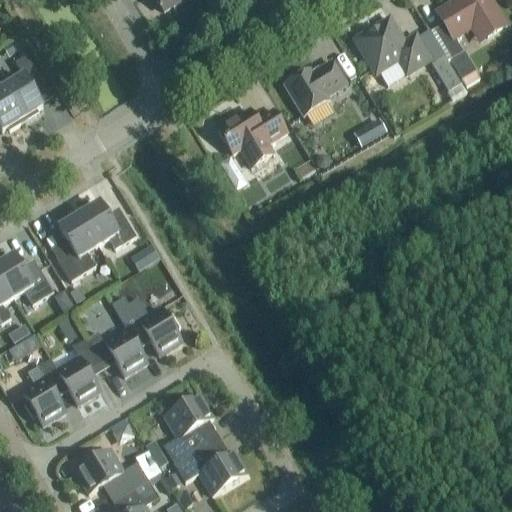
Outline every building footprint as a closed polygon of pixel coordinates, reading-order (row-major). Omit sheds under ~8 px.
[(153,0),(163,16),(190,0),(153,0)] [(495,14),(486,0),(463,0),(455,5),(456,6),(438,17),(453,42),(478,27),(487,42),(507,29),(497,13),(495,14)] [(430,65),(415,41),(402,49),(389,27),(358,46),(377,77),(404,60),(413,75),(430,65)] [(463,56),(450,64),(466,91),(478,84),(473,75),(475,74),(463,56)] [(24,127),(39,118),(37,115),(42,112),(41,110),(53,102),(27,60),(15,67),(21,78),(12,83),(14,87),(3,93),(24,127)] [(445,62),(433,69),(449,96),(462,89),(445,62)] [(310,75),(284,91),(303,122),(329,106),(327,103),(346,91),(332,67),(312,79),(310,75)] [(0,133),(2,136),(7,133),(9,136),(24,127),(3,93),(0,95),(0,133)] [(217,134),(233,160),(240,156),(251,174),(269,163),(263,153),(287,138),(273,115),(256,125),(249,114),(234,124),(233,122),(223,128),(224,130),(217,134)] [(242,182),(233,187),(237,194),(247,189),(242,182)] [(94,212),(92,208),(80,216),(80,215),(77,217),(98,252),(109,245),(115,255),(136,242),(118,213),(107,220),(99,208),(94,212)] [(87,258),(98,252),(77,217),(74,220),(62,227),(64,230),(59,233),(66,245),(51,254),(71,287),(95,272),(87,258)] [(22,272),(15,260),(9,264),(7,261),(0,264),(0,282),(13,304),(24,297),(32,311),(53,298),(33,265),(22,272)] [(13,304),(0,282),(0,330),(11,324),(2,310),(13,304)] [(111,310),(126,334),(134,347),(146,340),(159,361),(182,348),(176,338),(180,335),(171,321),(167,323),(161,313),(148,321),(138,304),(128,309),(124,302),(111,310)] [(25,329),(17,334),(22,343),(30,338),(25,329)] [(98,337),(85,344),(99,368),(111,361),(124,382),(147,368),(134,347),(126,334),(104,348),(98,337)] [(64,389),(77,410),(100,397),(87,375),(99,368),(85,344),(73,352),(50,365),(57,376),(64,389)] [(33,390),(22,397),(28,407),(24,409),(32,424),(36,421),(42,431),(65,418),(52,396),(64,389),(57,376),(50,365),(27,379),(33,390)] [(199,401),(164,422),(177,444),(163,452),(174,470),(209,449),(209,448),(205,451),(195,435),(213,423),(199,401)] [(210,449),(209,449),(174,470),(185,488),(199,479),(212,501),(247,480),(233,457),(215,468),(205,452),(210,449)] [(112,507),(113,507),(154,482),(154,481),(160,477),(151,463),(139,471),(137,468),(123,476),(110,455),(74,476),(88,499),(107,488),(117,504),(112,507)] [(154,482),(113,507),(113,508),(117,505),(121,511),(144,511),(159,503),(150,489),(156,485),(154,482)]
